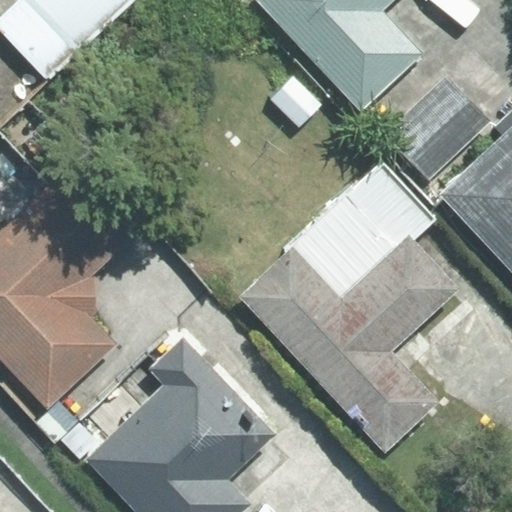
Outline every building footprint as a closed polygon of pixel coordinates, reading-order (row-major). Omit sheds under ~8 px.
[(131,0),(19,0),(0,19),(0,29),(49,80),(131,0)] [(380,11),(392,0),(257,0),(361,109),(421,54),(380,11)] [(297,65),(270,92),(303,126),(330,99),(297,65)] [(488,122),(446,77),(386,133),(429,178),(488,122)] [(511,129),(442,194),(511,269),(511,129)] [(440,213),(386,155),(243,287),(386,442),(443,389),(398,341),(465,279),(421,231),(440,213)] [(0,234),(0,357),(48,409),(118,344),(93,317),(93,276),(114,257),(49,189),(0,234)] [(166,386),(90,461),(141,511),(237,511),(247,502),(225,480),(274,433),(182,340),(151,371),(166,386)]
